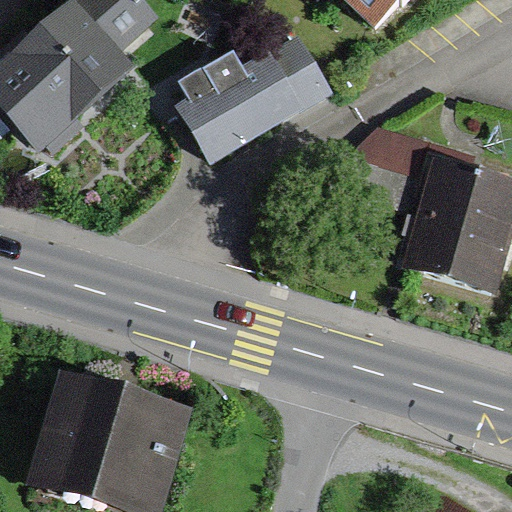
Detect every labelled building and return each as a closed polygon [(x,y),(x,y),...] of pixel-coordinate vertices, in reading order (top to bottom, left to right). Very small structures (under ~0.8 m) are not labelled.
[(142,40),(102,0),(72,0),(0,70),(0,135),(21,157),(142,40)] [(319,0),(363,45),(409,0),(319,0)] [(285,54),(169,122),(202,180),(319,112),(285,54)] [(511,195),(421,173),(397,275),(487,297),(511,195)] [(156,511),(179,430),(66,400),(40,496),(98,511),(156,511)]
